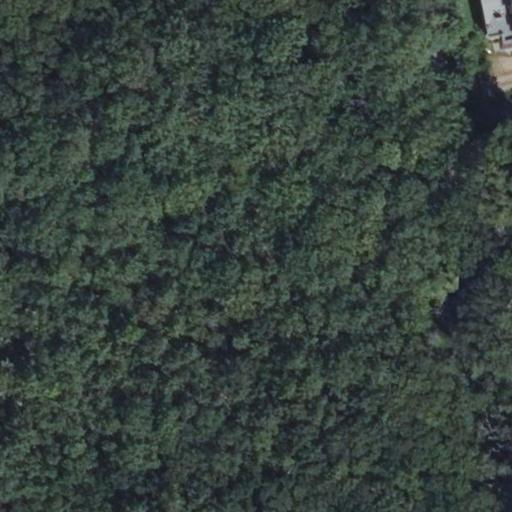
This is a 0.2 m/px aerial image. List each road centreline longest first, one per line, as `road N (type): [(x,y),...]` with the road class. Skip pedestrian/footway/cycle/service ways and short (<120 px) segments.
road 1 (track): [(448,167),(511,468)]
road 2 (unclassified): [(414,0),(448,167)]
